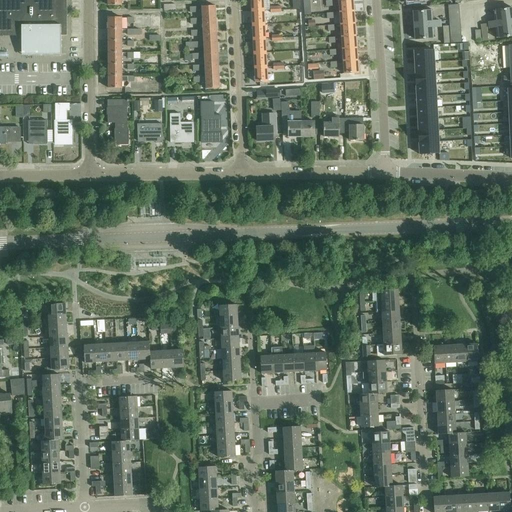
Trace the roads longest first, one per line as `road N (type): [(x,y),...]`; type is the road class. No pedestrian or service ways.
road 1 (tertiary): [(0,244),(511,223)]
road 2 (residential): [(426,511),(413,279)]
road 3 (residential): [(88,0),(91,176)]
road 4 (residential): [(245,174),(235,0)]
road 5 (residential): [(375,0),(386,173)]
road 6 (residential): [(91,176),(245,174)]
road 7 (residential): [(245,174),(386,173)]
road 8 (residential): [(386,173),(511,178)]
road 9 (residential): [(84,507),(78,383)]
